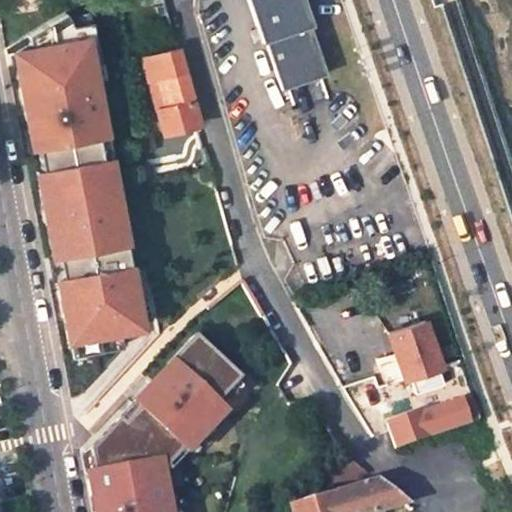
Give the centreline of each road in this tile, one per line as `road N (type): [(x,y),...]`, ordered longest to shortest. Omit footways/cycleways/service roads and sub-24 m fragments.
road 1 (residential): [(179,0),(250,266),(365,453),(421,483)]
road 2 (primary): [(511,344),(393,0)]
road 3 (residential): [(0,184),(60,511)]
road 4 (track): [(46,442),(190,307),(250,266)]
